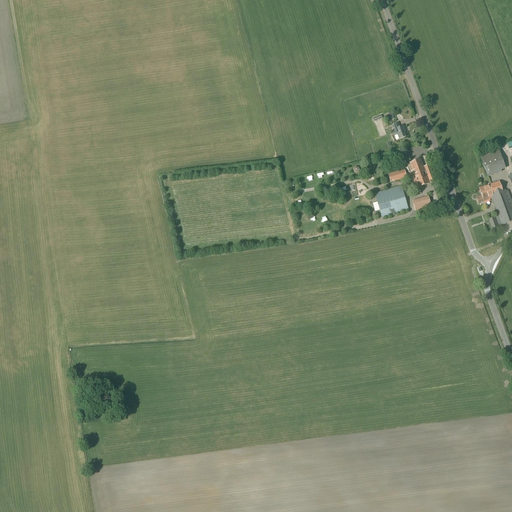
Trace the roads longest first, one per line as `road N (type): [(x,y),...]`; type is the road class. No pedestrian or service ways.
road 1 (unknown): [(290,223),(185,239),(169,184),(180,173),(267,165),(302,237),(455,204)]
road 2 (tertiary): [(490,264),(471,248),(381,0)]
